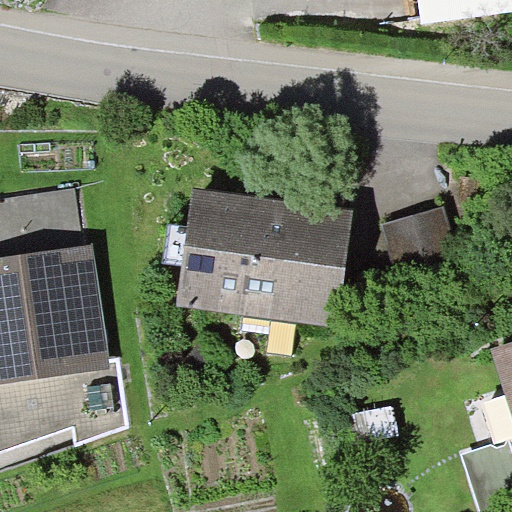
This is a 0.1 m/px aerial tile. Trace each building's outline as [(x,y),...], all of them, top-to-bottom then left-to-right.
[(459,206),(479,207),(480,186),(460,185),(459,206)] [(69,193),(0,203),(0,454),(67,432),(70,450),(124,431),(114,362),(95,364),(69,193)] [(328,323),(331,301),(342,221),(192,201),(178,303),(239,311),(236,334),(264,338),(261,357),(287,360),(293,318),(328,323)] [(380,230),(395,282),(460,263),(445,211),(380,230)] [(511,347),(493,353),(511,413),(511,347)]
